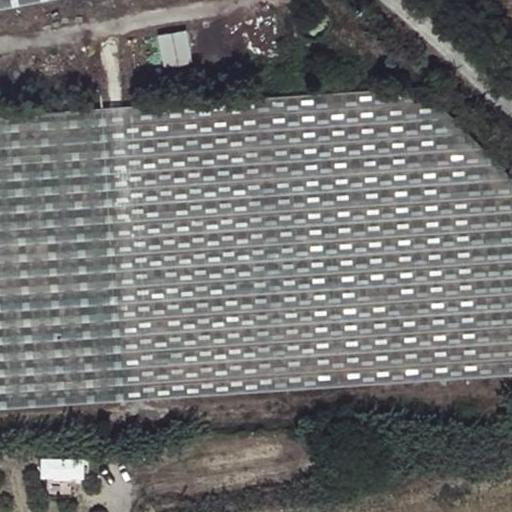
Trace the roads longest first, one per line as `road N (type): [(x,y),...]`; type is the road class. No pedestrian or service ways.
road 1 (track): [(511,388),(0,423)]
road 2 (track): [(0,45),(271,0)]
road 3 (unclassified): [(381,0),(511,111)]
